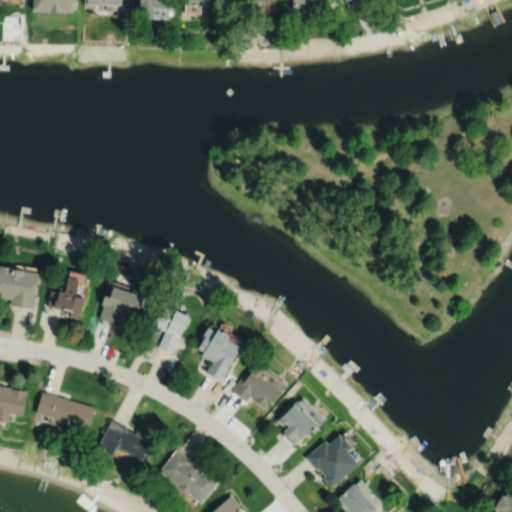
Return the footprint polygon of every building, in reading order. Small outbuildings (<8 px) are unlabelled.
[(33,0),(33,10),(71,11),(71,0),(33,0)] [(139,0),(139,17),(153,17),(153,6),(170,6),(170,0),(139,0)] [(184,0),(184,12),(200,12),(200,5),(222,5),(222,0),(184,0)] [(291,0),(291,5),(301,5),(301,13),(312,13),(313,7),(321,7),(321,0),(291,0)] [(0,266),(0,297),(10,299),(9,305),(31,308),(34,288),(36,288),(38,273),(12,269),(12,268),(0,266)] [(50,290),(47,306),(71,311),(70,317),(80,319),(85,294),(83,293),(87,275),(69,271),(68,278),(67,277),(65,289),(59,288),(58,292),(50,290)] [(109,281),(101,305),(103,306),(99,319),(111,323),(112,320),(119,322),(122,311),(135,316),(144,292),(109,281)] [(171,353),(180,336),(178,335),(187,318),(161,306),(145,341),(171,353)] [(206,328),(198,340),(200,341),(196,349),(202,352),(199,356),(210,362),(204,372),(219,381),(239,348),(224,339),(226,336),(215,329),(213,332),(206,328)] [(241,378),(230,391),(245,402),(249,397),(264,409),(279,390),(283,385),(275,380),(277,378),(258,363),(256,366),(255,365),(243,380),(241,378)] [(0,385),(0,421),(8,423),(9,414),(22,416),(26,391),(11,389),(11,388),(0,385)] [(42,392),(35,414),(60,421),(60,424),(71,427),(71,425),(84,429),(85,425),(89,426),(94,407),(42,392)] [(276,421),(284,429),(281,432),(283,434),(281,435),(293,446),(303,435),(305,436),(316,426),(322,419),(304,401),(300,405),(297,402),(294,402),(276,421)] [(111,419),(97,444),(112,452),(117,443),(135,453),(131,462),(141,468),(156,439),(136,429),(135,431),(111,419)] [(304,457),(315,470),(317,469),(324,477),(322,479),(330,488),(357,465),(346,452),(350,448),(343,440),(342,441),(337,436),(327,445),(324,441),(304,457)] [(175,449),(160,468),(178,482),(177,483),(189,493),(190,492),(201,501),(218,480),(204,468),(202,472),(189,462),(190,461),(175,449)] [(337,499),(348,511),(369,511),(374,508),(352,485),(337,499)] [(511,511),(511,486),(510,485),(505,493),(503,492),(494,505),(496,507),(492,511),(511,511)] [(231,493),(209,511),(242,511),(239,508),(237,509),(235,507),(240,503),(231,493)]
